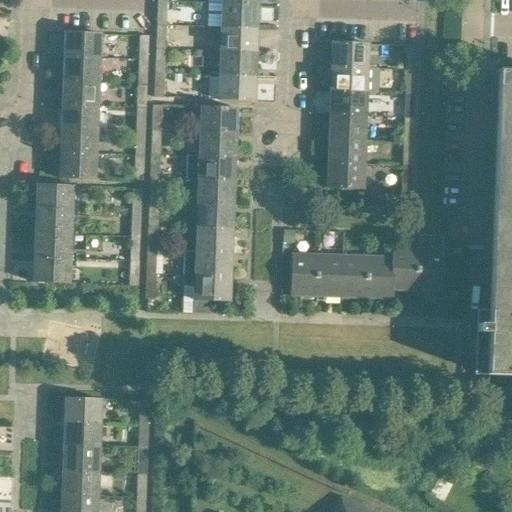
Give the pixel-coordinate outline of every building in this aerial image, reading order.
[(166,26),(167,2),(158,1),(157,25),(166,26)] [(257,29),(258,5),(222,3),(221,27),(257,29)] [(166,50),(166,26),(157,25),(156,49),(166,50)] [(256,53),(257,29),(221,27),(220,51),(256,53)] [(100,59),(101,34),(65,33),(64,57),(100,59)] [(148,61),(149,36),(140,36),(139,61),(148,61)] [(367,69),(368,44),(332,43),(331,67),(367,69)] [(415,71),(416,46),(407,46),(406,70),(415,71)] [(165,74),(166,50),(156,49),(155,73),(165,74)] [(255,77),(256,53),(220,51),(219,75),(255,77)] [(99,83),(100,59),(64,57),(63,82),(99,83)] [(147,85),(148,61),(139,61),(138,85),(147,85)] [(366,93),(367,69),(331,67),(330,92),(366,93)] [(414,95),(415,71),(406,70),(405,94),(414,95)] [(476,341),(475,374),(486,375),(511,375),(511,72),(497,71),(497,73),(499,73),(492,250),(489,310),(483,310),(483,324),(478,324),(477,341),(476,341)] [(164,98),(165,74),(155,73),(154,97),(164,98)] [(254,101),(255,77),(219,75),(218,100),(254,101)] [(98,107),(99,83),(63,82),(62,106),(98,107)] [(146,109),(147,85),(138,85),(137,109),(146,109)] [(365,117),(366,93),(330,92),(329,116),(365,117)] [(413,119),(414,95),(405,94),(404,119),(413,119)] [(97,131),(98,107),(62,106),(61,130),(97,131)] [(153,106),(152,131),(161,131),(162,106),(153,106)] [(201,108),(200,132),(236,134),(237,109),(201,108)] [(145,133),(146,109),(137,109),(136,133),(145,133)] [(364,141),(365,117),(329,116),(328,140),(364,141)] [(412,143),(413,119),(404,119),(403,143),(412,143)] [(96,156),(97,131),(61,130),(60,154),(96,156)] [(160,155),(161,131),(152,131),(151,154),(160,155)] [(235,158),(236,134),(200,132),(199,156),(235,158)] [(144,158),(145,133),(136,133),(135,157),(144,158)] [(363,165),(364,141),(328,140),(327,164),(363,165)] [(411,167),(412,143),(403,143),(402,167),(411,167)] [(95,180),(96,156),(60,154),(59,179),(95,180)] [(159,179),(160,155),(151,154),(150,178),(159,179)] [(234,182),(235,158),(199,156),(187,156),(186,180),(198,180),(234,182)] [(143,182),(144,158),(135,157),(134,182),(143,182)] [(362,190),(363,165),(327,164),(326,188),(362,190)] [(410,192),(411,167),(402,167),(401,198),(409,198),(409,192),(410,192)] [(158,203),(159,179),(150,178),(149,202),(158,203)] [(233,206),(234,182),(198,180),(197,204),(233,206)] [(72,188),(41,187),(36,186),(35,211),(71,212),(72,188)] [(132,190),(131,215),(141,215),(142,190),(132,190)] [(157,227),(158,203),(149,202),(148,226),(157,227)] [(232,230),(233,206),(197,204),(196,228),(232,230)] [(70,237),(71,212),(35,211),(34,235),(70,237)] [(140,239),(141,215),(131,215),(130,239),(140,239)] [(156,251),(157,227),(148,226),(147,250),(156,251)] [(231,254),(232,230),(196,228),(195,252),(231,254)] [(283,229),(282,244),(294,244),(294,230),(292,230),(283,229)] [(69,261),(70,237),(34,235),(33,260),(69,261)] [(139,264),(140,239),(130,239),(129,263),(139,264)] [(416,291),(417,247),(391,246),(390,254),(392,255),(391,290),(392,290),(416,291)] [(443,248),(417,247),(416,291),(442,291),(443,248)] [(155,275),(156,251),(147,250),(146,274),(155,275)] [(230,277),(231,254),(195,252),(185,252),(184,276),(194,276),(230,277)] [(316,297),(318,253),(291,252),(289,296),(316,297)] [(341,297),(343,253),(318,253),(316,297),(341,297)] [(366,298),(368,254),(343,253),(341,297),(366,298)] [(392,255),(390,254),(368,254),(366,298),(392,299),(392,290),(391,290),(392,255)] [(68,285),(69,261),(33,260),(32,284),(68,285)] [(138,288),(139,264),(129,263),(128,288),(138,288)] [(154,300),(155,275),(146,274),(145,299),(154,300)] [(229,302),(230,277),(194,276),(184,276),(184,286),(194,286),(193,301),(193,314),(218,315),(218,302),(223,302),(226,302),(229,302)] [(100,425),(101,400),(65,399),(64,423),(100,425)] [(148,427),(149,402),(140,402),(139,427),(148,427)] [(99,449),(100,425),(64,423),(63,447),(99,449)] [(147,451),(148,427),(139,427),(138,450),(147,451)] [(98,473),(99,449),(63,447),(62,471),(98,473)] [(146,475),(147,451),(138,450),(138,474),(146,475)] [(98,496),(98,473),(62,471),(61,495),(98,496)] [(146,499),(146,475),(138,474),(137,498),(146,499)] [(492,485),(504,490),(508,481),(496,475),(492,485)] [(96,511),(98,496),(61,495),(60,511),(96,511)] [(145,511),(146,499),(137,498),(136,511),(145,511)] [(380,511),(341,499),(336,511),(380,511)]
